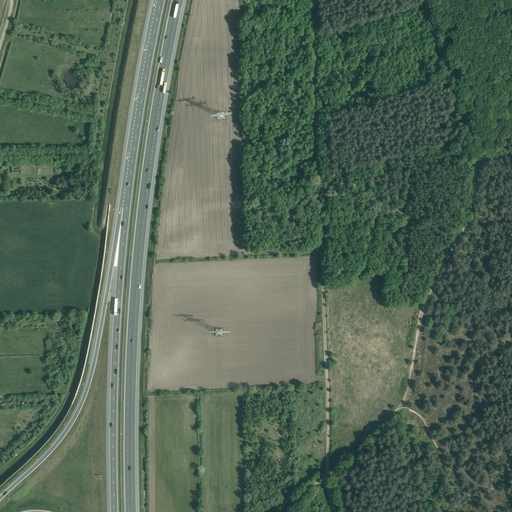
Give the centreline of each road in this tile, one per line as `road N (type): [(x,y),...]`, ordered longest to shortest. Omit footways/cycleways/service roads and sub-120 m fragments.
road 1 (motorway): [(128,511),(138,222),(175,0)]
road 2 (track): [(311,0),(327,474)]
road 3 (motorway): [(126,206),(80,406),(50,451),(0,498)]
road 4 (motorway): [(126,206),(114,511)]
road 5 (track): [(481,158),(463,226),(421,305),(401,403)]
road 6 (motorway): [(160,0),(126,206)]
